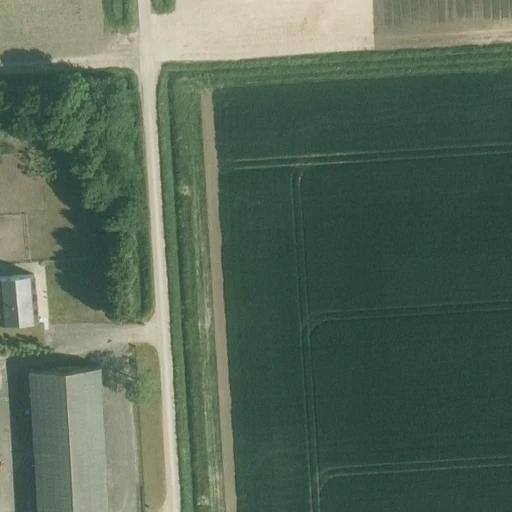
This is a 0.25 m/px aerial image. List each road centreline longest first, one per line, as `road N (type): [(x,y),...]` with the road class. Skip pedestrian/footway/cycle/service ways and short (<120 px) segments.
road 1 (unclassified): [(183,511),(148,0)]
road 2 (unknown): [(152,57),(0,66)]
